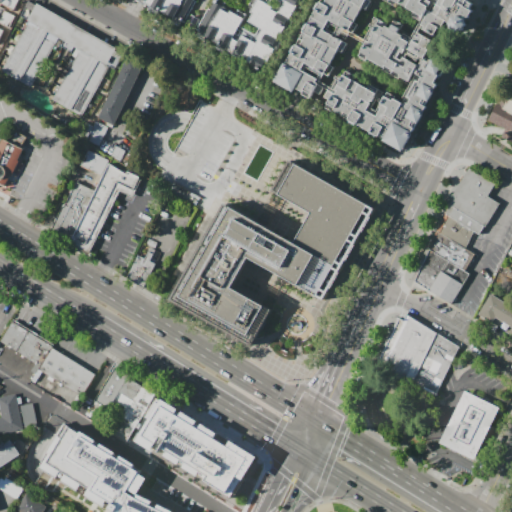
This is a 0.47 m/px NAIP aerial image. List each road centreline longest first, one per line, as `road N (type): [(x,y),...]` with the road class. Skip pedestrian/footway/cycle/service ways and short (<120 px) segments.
road 1 (residential): [(421,192),(82,0)]
road 2 (primary): [(200,342),(0,218)]
